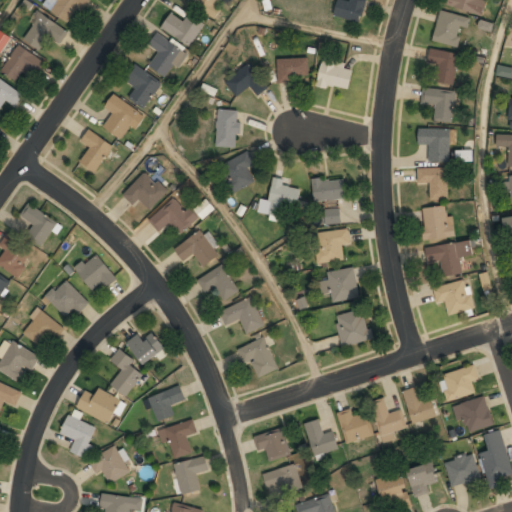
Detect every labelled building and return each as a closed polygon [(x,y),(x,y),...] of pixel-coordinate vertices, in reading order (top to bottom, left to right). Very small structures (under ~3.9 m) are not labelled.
[(53,0),(57,2),(51,11),(69,25),(87,0),(53,0)] [(192,0),(191,2),(211,17),(223,0),(192,0)] [(338,0),(333,15),(361,23),(367,0),(338,0)] [(446,0),(445,5),(483,16),(487,1),(484,0),(446,0)] [(459,30),(469,33),(473,18),(441,10),(434,39),(456,44),(459,30)] [(41,51),(50,38),(60,45),(68,33),(40,13),(22,38),(41,51)] [(184,21),(171,13),(161,28),(190,47),(206,23),(189,13),(184,21)] [(0,32),(0,52),(1,53),(11,38),(1,31),(0,32)] [(158,53),(149,65),(168,79),(186,54),(157,33),(148,46),(158,53)] [(0,72),(17,83),(25,71),(36,78),(46,63),(19,45),(0,72)] [(460,53),(431,48),(428,63),(438,65),(436,82),(454,85),(460,53)] [(308,58),(278,57),(277,80),(307,81),(308,58)] [(352,64),(321,59),(318,85),(349,90),(352,64)] [(250,86),(258,95),(269,85),(250,62),(225,82),(237,97),(250,86)] [(145,109),(163,83),(137,65),(125,80),(136,88),(129,97),(145,109)] [(498,75),(511,76),(511,67),(499,67),(498,75)] [(0,110),(5,102),(14,108),(23,95),(0,79),(0,110)] [(434,121),(452,123),(455,91),(423,88),(421,104),(436,105),(434,121)] [(103,127),(122,139),(130,126),(136,129),(146,114),(113,93),(104,108),(112,113),(103,127)] [(217,147),(238,147),(238,110),(217,110),(217,147)] [(89,147),(80,161),(95,171),(114,145),(90,129),(81,141),(89,147)] [(450,162),(450,129),(418,129),(418,145),(429,145),(429,162),(450,162)] [(496,147),(508,148),(508,167),(511,167),(511,135),(497,135),(496,147)] [(472,150),(455,150),(456,162),(472,161),(472,150)] [(255,181),(248,169),(255,165),(247,152),(221,166),(235,192),(255,181)] [(417,169),(418,184),(429,183),(430,200),(448,200),(447,168),(417,169)] [(168,191),(146,171),(127,191),(148,212),(168,191)] [(258,214),(283,217),(285,205),(298,207),(301,190),(286,187),(287,180),(273,178),(270,201),(261,199),(258,214)] [(347,200),(347,179),(313,180),(314,201),(347,200)] [(149,220),(159,232),(171,223),(180,234),(200,218),(191,206),(185,211),(175,199),(149,220)] [(34,226),(28,235),(42,246),(59,224),(30,202),(20,215),(34,226)] [(428,242),(455,235),(447,204),(420,211),(428,242)] [(322,225),(341,224),(340,209),(322,210),(322,225)] [(511,215),(503,217),(506,238),(511,236),(511,215)] [(193,254),(204,268),(220,254),(200,230),(175,250),(184,262),(193,254)] [(318,264),(344,261),(342,245),(350,244),(348,230),(315,234),(318,264)] [(0,266),(19,277),(34,251),(6,234),(0,245),(0,246),(5,249),(0,258),(0,266)] [(425,248),(427,262),(441,261),(443,277),(463,274),(461,258),(474,256),(471,241),(425,248)] [(96,286),(97,283),(108,289),(117,273),(92,259),(89,264),(81,260),(74,273),(96,286)] [(197,278),(203,292),(217,287),(222,300),(237,293),(226,266),(197,278)] [(327,273),(332,303),(358,299),(354,269),(327,273)] [(0,297),(11,281),(0,273),(0,297)] [(74,309),(78,313),(89,303),(65,279),(45,299),(65,318),(74,309)] [(434,288),(437,303),(445,300),(449,315),(475,308),(467,279),(434,288)] [(220,312),(227,326),(240,319),(247,334),(265,325),(251,296),(220,312)] [(55,341),(65,328),(39,308),(22,332),(40,346),(47,336),(55,341)] [(343,347),(372,340),(365,310),(336,316),(343,347)] [(137,334),(126,346),(147,365),(164,345),(151,334),(145,341),(137,334)] [(40,358),(8,338),(0,350),(0,357),(3,359),(0,363),(0,369),(20,382),(27,370),(31,372),(40,358)] [(238,349),(244,363),(252,360),(260,377),(278,368),(264,338),(238,349)] [(145,373),(118,351),(110,360),(123,370),(111,385),(126,397),(145,373)] [(476,394),(473,383),(479,381),(475,366),(440,375),(447,402),(476,394)] [(0,412),(5,402),(15,406),(22,392),(0,382),(0,412)] [(154,422),(175,415),(171,404),(186,399),(181,386),(146,399),(154,422)] [(404,390),(411,423),(437,418),(434,399),(421,402),(418,388),(404,390)] [(95,395),(85,392),(78,412),(112,423),(120,397),(97,390),(95,395)] [(389,414),(384,398),(370,402),(382,442),(392,439),(390,433),(407,428),(402,410),(389,414)] [(486,398),(461,403),(467,432),(493,426),(486,398)] [(338,412),(346,443),(372,436),(367,414),(354,417),(351,409),(338,412)] [(99,428),(68,415),(60,434),(75,440),(70,453),(86,459),(99,428)] [(163,444),(170,441),(175,458),(193,453),(188,435),(197,432),(194,420),(159,430),(163,444)] [(335,432),(324,435),(319,420),(305,424),(315,457),(340,450),(335,432)] [(258,451),(266,449),(271,461),(292,454),(283,427),(254,438),(258,451)] [(511,471),(502,431),(484,436),(488,452),(482,454),(491,488),(503,485),(501,478),(511,475),(511,471)] [(108,486),(131,471),(115,446),(92,461),(108,486)] [(479,480),(471,455),(444,463),(452,488),(479,480)] [(201,490),(197,474),(209,471),(206,457),(175,463),(181,494),(201,490)] [(429,485),(437,483),(432,463),(406,471),(415,498),(432,493),(429,485)] [(297,465),(263,474),(268,493),(302,484),(297,465)] [(396,511),(412,507),(401,473),(376,481),(386,511),(396,511)] [(102,511),(130,511),(132,498),(104,495),(102,511)] [(296,504),(298,511),(335,511),(332,495),(296,504)] [(202,511),(203,511),(176,502),(172,511),(202,511)]
